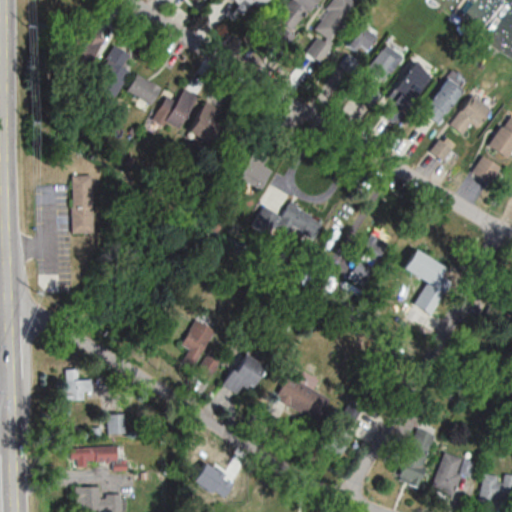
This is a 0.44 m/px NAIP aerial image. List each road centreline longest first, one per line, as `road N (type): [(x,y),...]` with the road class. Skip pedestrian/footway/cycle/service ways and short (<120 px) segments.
road 1 (tertiary): [(3,0),(18,511)]
road 2 (residential): [(511,229),(454,205),(140,0)]
road 3 (residential): [(346,493),(12,298)]
road 4 (residential): [(502,225),(346,493)]
